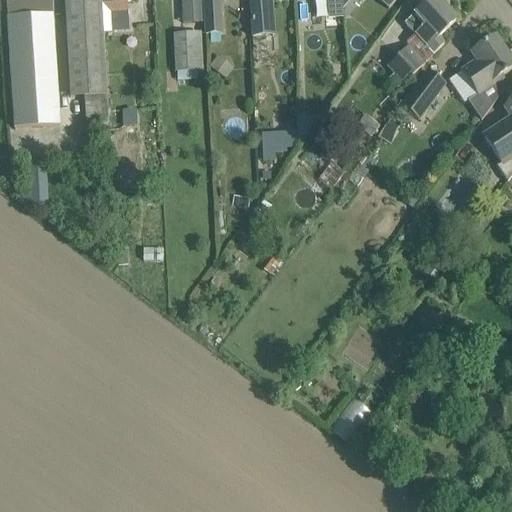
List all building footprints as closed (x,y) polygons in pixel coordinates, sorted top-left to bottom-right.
[(63,0),(70,99),(84,98),(86,126),(104,125),(102,97),(107,96),(104,34),(101,0),(63,0)] [(101,0),(104,34),(114,33),(113,16),(128,15),(127,2),(134,1),(134,0),(101,0)] [(201,0),(180,0),(183,25),(203,24),(201,0)] [(222,35),(219,0),(202,0),(204,37),(222,35)] [(267,1),(266,0),(249,0),(251,39),(275,37),(273,0),(267,1)] [(437,39),(441,36),(455,22),(435,0),(431,0),(405,25),(433,55),(444,45),(437,39)] [(6,18),(14,129),(61,126),(53,15),(6,18)] [(204,72),(201,34),(173,36),(174,74),(177,73),(178,83),(197,82),(197,72),(204,72)] [(505,82),(501,76),(511,67),(511,65),(494,39),(471,54),(472,55),(476,62),(461,72),(476,96),(468,101),(481,121),(508,86),(505,82)] [(408,46),(386,68),(403,85),(425,65),(408,46)] [(400,109),(419,122),(445,86),(426,72),(400,109)] [(511,99),(505,109),(511,118),(481,137),(501,166),(497,168),(507,183),(511,176),(511,99)] [(365,116),(357,127),(372,137),(380,127),(365,116)] [(291,152),(290,132),(257,134),(259,162),(274,161),(274,153),(291,152)] [(357,180),(376,162),(367,153),(348,171),(357,180)] [(45,161),(28,162),(31,213),(48,212),(45,161)] [(445,225),(430,246),(444,256),(459,234),(445,225)]
